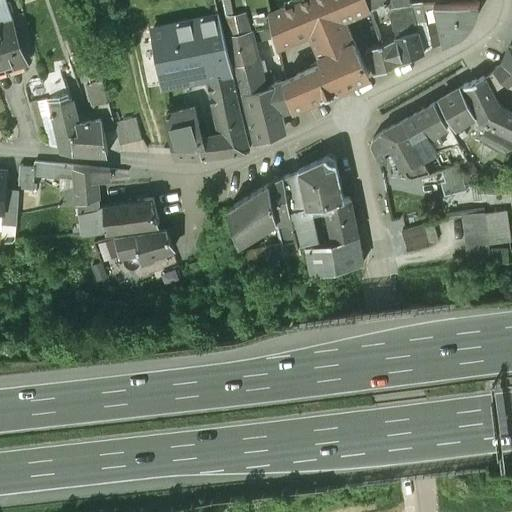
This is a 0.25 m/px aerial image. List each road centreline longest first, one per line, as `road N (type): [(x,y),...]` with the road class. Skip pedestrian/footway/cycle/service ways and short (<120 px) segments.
road 1 (motorway): [(0,483),(511,417)]
road 2 (motorway): [(511,340),(0,405)]
road 3 (residential): [(422,511),(347,121)]
road 4 (residential): [(502,0),(496,27),(479,43),(347,121)]
road 5 (residential): [(199,176),(0,156)]
road 6 (residential): [(347,121),(222,173)]
